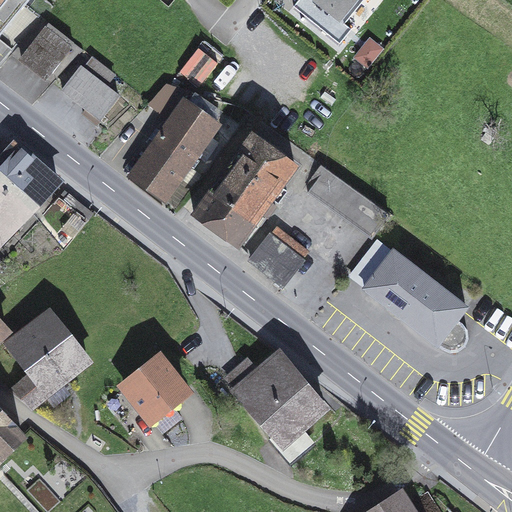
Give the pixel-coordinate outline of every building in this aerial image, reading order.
[(0,0),(0,37),(30,0),(0,0)] [(300,0),(294,8),(340,45),(352,31),(343,24),(362,0),(300,0)] [(45,30),(22,60),(47,79),(70,49),(45,30)] [(370,41),(356,58),(367,67),(381,49),(370,41)] [(183,74),(198,86),(215,64),(199,52),(183,74)] [(119,97),(81,68),(63,91),(86,109),(100,121),(119,97)] [(206,106),(189,96),(191,92),(167,85),(149,104),(170,122),(162,133),(156,129),(149,139),(155,143),(190,167),(190,166),(194,169),(200,162),(196,159),(218,128),(200,116),(206,106)] [(86,109),(82,114),(97,126),(101,121),(100,121),(86,109)] [(268,220),(277,209),(271,204),(273,202),(282,190),(297,171),(255,139),(195,216),(237,248),(262,215),(268,220)] [(11,193),(31,212),(58,184),(14,143),(7,152),(0,158),(0,183),(10,194),(11,193)] [(130,177),(165,202),(165,201),(182,179),(190,167),(155,143),(130,177)] [(372,240),(389,216),(325,169),(308,193),(372,240)] [(165,201),(175,208),(191,186),(182,179),(165,201)] [(0,241),(31,212),(11,193),(10,194),(0,183),(0,241)] [(273,202),(280,207),(289,195),(282,190),(273,202)] [(283,286),(301,262),(300,261),(307,253),(276,229),(251,261),(283,286)] [(351,275),(367,287),(391,255),(376,243),(351,275)] [(457,321),(466,309),(394,252),(391,255),(367,287),(365,290),(443,350),(450,354),(459,353),(465,348),(469,340),(467,331),(457,321)] [(28,376),(12,389),(31,410),(46,399),(63,385),(89,365),(48,312),(18,335),(15,331),(3,341),(28,376)] [(251,376),(235,389),(259,419),(304,382),(279,353),(257,371),(255,369),(249,374),(251,376)] [(124,388),(150,420),(186,391),(160,359),(124,388)] [(235,389),(251,376),(249,374),(255,369),(248,361),(226,379),(235,389)] [(301,429),(326,409),(304,382),(259,419),(275,437),(282,446),(301,429)] [(46,399),(54,408),(71,395),(63,385),(46,399)] [(150,420),(162,436),(182,420),(174,410),(190,397),(186,391),(150,420)] [(0,457),(21,437),(20,436),(3,418),(7,415),(0,407),(0,457)] [(275,437),(270,441),(291,466),(300,458),(292,449),(296,446),(294,443),(300,438),(310,450),(315,446),(301,429),(282,446),(275,437)] [(292,449),(300,458),(310,450),(300,438),(294,443),(296,446),(292,449)] [(39,482),(29,491),(47,511),(57,502),(39,482)] [(409,511),(399,496),(373,511),(409,511)]
